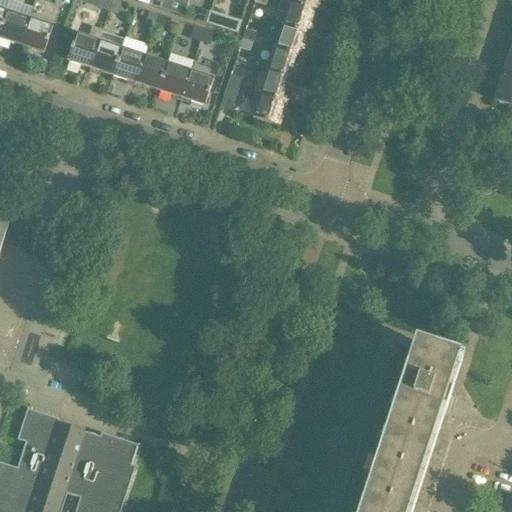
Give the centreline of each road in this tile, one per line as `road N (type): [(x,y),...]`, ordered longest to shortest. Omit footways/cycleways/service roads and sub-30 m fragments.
road 1 (residential): [(323,202),(0,93)]
road 2 (residential): [(323,202),(388,0)]
road 3 (unclassified): [(511,268),(323,202)]
road 4 (residential): [(511,139),(456,121),(496,0)]
